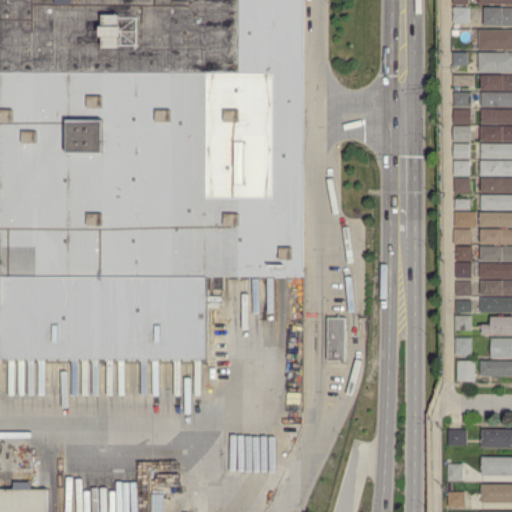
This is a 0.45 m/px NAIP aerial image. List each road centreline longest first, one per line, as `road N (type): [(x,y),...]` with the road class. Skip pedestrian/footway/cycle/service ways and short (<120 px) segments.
road 1 (primary): [(411,511),(415,297),(401,264)]
road 2 (primary): [(401,264),(390,296),(376,511)]
road 3 (primary): [(401,106),(401,236)]
